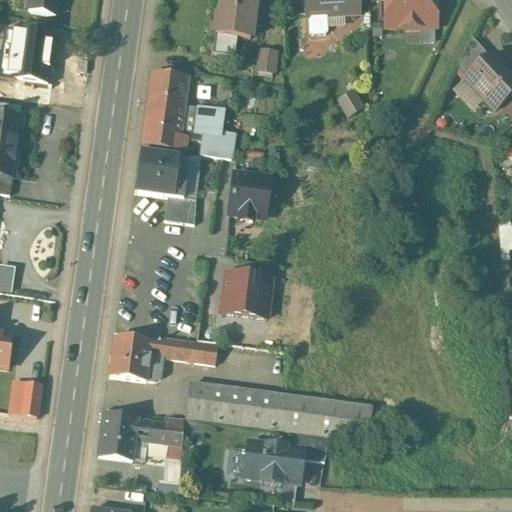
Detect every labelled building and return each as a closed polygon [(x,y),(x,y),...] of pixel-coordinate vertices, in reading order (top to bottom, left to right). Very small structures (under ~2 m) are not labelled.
[(56,0),(28,0),(27,12),(55,16),(56,0)] [(254,0),(220,0),(218,16),(216,16),(214,36),(236,39),(249,41),(254,0)] [(304,0),(305,19),(308,19),(326,18),(358,16),(358,4),(357,0),(304,0)] [(434,0),(384,0),(384,2),(385,29),(402,28),(405,31),(416,31),(419,28),(435,28),(434,0)] [(326,18),(308,19),(308,35),(311,37),(324,36),(327,33),(326,18)] [(52,34),(16,30),(10,80),(45,84),(52,34)] [(236,39),(214,36),(211,56),(233,59),(236,39)] [(488,58),(471,39),(455,70),(465,80),(488,58)] [(275,54),(260,51),(257,73),(272,76),(275,54)] [(488,58),(465,80),(494,112),(511,95),(511,78),(491,56),(488,58)] [(187,80),(150,75),(140,148),(183,154),(185,141),(188,118),(182,118),(184,109),(187,80)] [(358,91),(339,101),(348,120),(367,110),(358,91)] [(17,108),(0,106),(0,177),(10,178),(13,179),(21,121),(16,120),(17,108)] [(221,112),(198,109),(198,110),(184,109),(182,118),(188,118),(185,141),(201,143),(199,158),(230,162),(231,151),(220,149),(216,144),(221,112)] [(178,159),(140,154),(134,195),(166,200),(182,202),(184,187),(175,185),(178,159)] [(366,230),(365,170),(285,172),(287,271),(286,271),(288,349),(320,348),(318,262),(355,261),(354,230),(366,230)] [(10,178),(0,177),(0,195),(8,196),(10,178)] [(269,181),(233,177),(228,216),(240,218),(239,222),(251,224),(252,219),(264,221),(269,181)] [(182,202),(166,200),(163,223),(193,228),(195,204),(182,202)] [(511,238),(509,226),(500,228),(506,252),(511,250),(511,238)] [(0,293),(14,294),(16,267),(0,265),(0,293)] [(270,282),(225,276),(220,316),(265,322),(270,282)] [(219,329),(198,326),(195,344),(217,347),(217,346),(219,329)] [(0,369),(7,371),(12,337),(0,335),(0,369)] [(150,344),(114,339),(108,379),(145,384),(145,383),(153,384),(160,380),(162,366),(148,364),(149,358),(168,361),(170,343),(151,340),(150,344)] [(181,344),(170,343),(168,361),(178,363),(181,344)] [(217,349),(181,344),(178,363),(214,368),(217,349)] [(9,415),(41,420),(46,386),(14,381),(9,415)] [(369,408),(188,383),(183,420),(295,435),(328,440),(364,445),(369,408)] [(151,424),(103,417),(97,459),(132,464),(134,444),(148,445),(151,424)] [(182,423),(165,421),(165,426),(151,424),(148,445),(180,450),(182,423)] [(328,440),(295,435),(293,451),(303,453),(301,463),(323,466),(328,440)] [(284,450),(266,448),(266,447),(265,447),(265,448),(248,445),(243,479),(261,481),(260,484),(281,487),(281,484),(298,486),(301,463),(303,453),(293,451),(285,450),(284,450)]
